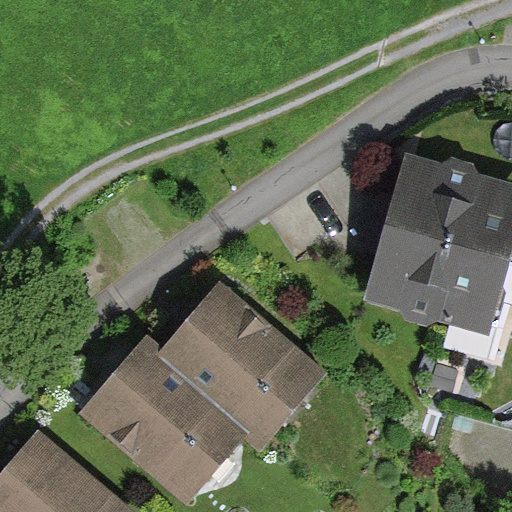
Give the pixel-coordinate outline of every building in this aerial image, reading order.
[(502,261),(511,225),(511,194),(414,167),(396,231),(502,261)] [(484,324),(502,261),(396,231),(378,294),(484,324)] [(162,366),(239,428),(257,442),(315,371),(220,295),(162,366)] [(188,491),(239,428),(162,366),(142,349),(91,412),(188,491)] [(120,511),(39,443),(0,488),(0,511),(120,511)]
